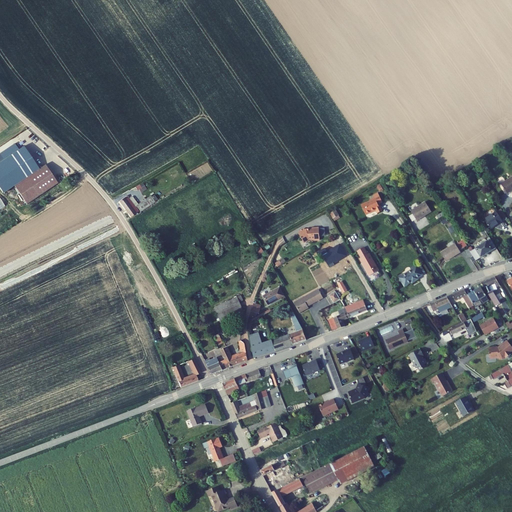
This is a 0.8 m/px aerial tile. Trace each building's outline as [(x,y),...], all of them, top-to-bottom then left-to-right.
[(0,189),(3,194),(14,186),(39,169),(25,147),(20,150),(15,144),(0,154),(0,155),(3,161),(0,163),(0,189)] [(59,183),(46,165),(39,169),(14,186),(27,205),(59,183)] [(511,177),(501,184),(506,193),(511,189),(511,177)] [(361,206),(366,215),(371,212),(372,213),(376,211),(377,214),(383,211),(380,206),(379,207),(378,204),(379,204),(383,202),(378,193),(373,196),(374,198),(370,200),(370,201),(361,206)] [(129,199),(127,196),(120,201),(131,217),(139,211),(137,209),(138,209),(140,212),(150,206),(150,205),(146,199),(138,204),(133,197),(131,197),(129,199)] [(150,205),(155,202),(151,196),(146,199),(150,205)] [(425,202),(411,211),(413,215),(416,220),(424,215),(425,216),(432,212),(425,202)] [(503,221),(507,218),(501,209),(497,212),(503,221)] [(333,219),(339,215),(335,210),(330,213),(333,219)] [(448,216),(445,211),(436,216),(440,221),(448,216)] [(490,229),(503,221),(497,212),(484,220),(490,229)] [(304,243),(309,240),(313,240),(314,241),(320,240),(319,228),(312,228),(312,229),(311,229),(310,229),(310,230),(307,230),(306,230),(305,229),(299,232),(300,233),(299,234),(304,243)] [(476,260),(496,248),(489,237),(488,238),(490,240),(471,252),(473,256),(476,260)] [(467,246),(463,240),(456,244),(455,244),(441,253),(446,261),(454,256),(453,255),(460,251),(467,246)] [(361,258),(360,259),(370,276),(379,271),(369,253),(368,254),(364,247),(363,248),(358,251),(361,258)] [(419,279),(418,278),(423,275),(422,274),(418,268),(417,266),(411,269),(412,270),(399,278),(405,287),(412,282),(415,280),(415,281),(419,279)] [(495,306),(500,304),(493,291),(497,289),(496,287),(500,286),(495,277),(481,283),(495,306)] [(347,291),(342,281),(338,283),(343,293),(347,291)] [(281,288),(280,287),(263,296),(268,305),(285,296),(281,288)] [(482,304),(489,300),(481,287),(474,291),(482,304)] [(304,300),(295,304),(300,313),(309,308),(308,306),(323,298),(318,290),(303,298),(304,300)] [(470,308),(474,306),(467,296),(464,290),(452,295),(455,301),(463,297),(470,308)] [(341,300),(336,291),(329,295),(334,304),(341,300)] [(474,306),(475,309),(482,304),(474,291),(467,296),(474,306)] [(240,302),(237,297),(214,308),(219,318),(220,320),(221,322),(222,324),(227,322),(226,320),(244,311),(240,302)] [(453,307),(447,297),(430,304),(433,311),(438,309),(440,312),(453,307)] [(363,300),(357,303),(358,304),(363,312),(367,311),(363,300)] [(349,306),(345,307),(346,308),(346,309),(349,318),(363,312),(358,304),(350,307),(349,306)] [(342,320),(349,318),(346,309),(346,308),(344,309),(338,311),(333,313),(332,314),(334,318),(327,321),(332,331),(338,329),(345,327),(342,320)] [(294,313),(291,313),(297,332),(289,334),(272,341),(276,351),(293,345),(307,340),(303,330),(294,313)] [(463,323),(467,321),(462,313),(458,315),(463,323)] [(475,324),(485,319),(482,313),(472,318),(475,324)] [(480,326),(485,335),(499,328),(494,318),(480,326)] [(449,329),(452,335),(466,328),(469,335),(477,332),(471,319),(467,321),(463,323),(449,329)] [(400,335),(386,340),(390,349),(408,342),(408,341),(417,338),(413,329),(404,333),(403,329),(398,331),(400,335)] [(276,351),(272,341),(263,344),(259,333),(250,336),(254,357),(254,358),(276,351)] [(370,336),(358,342),(362,351),(375,346),(370,336)] [(242,341),(241,341),(240,341),(243,353),(231,358),(226,348),(221,350),(226,360),(229,368),(247,361),(248,360),(245,345),(245,344),(244,343),(243,342),(242,341)] [(510,353),(511,350),(511,347),(508,342),(499,348),(497,347),(489,348),(490,358),(498,357),(499,359),(502,359),(505,357),(506,358),(511,354),(510,353)] [(344,352),(337,355),(340,364),(354,359),(351,349),(344,351),(344,352)] [(424,359),(422,357),(424,356),(421,349),(409,355),(416,368),(418,367),(420,371),(426,367),(424,364),(427,363),(425,359),(424,359)] [(209,370),(212,375),(223,370),(219,363),(217,358),(211,361),(206,363),(209,370)] [(219,363),(223,370),(229,368),(226,360),(219,363)] [(311,363),(302,366),(306,375),(307,375),(320,370),(316,360),(311,362),(311,363)] [(304,384),(296,364),(288,366),(289,370),(288,370),(291,378),(292,378),(296,387),(304,384)] [(199,369),(193,371),(195,375),(184,379),(178,365),(173,367),(181,387),(198,381),(196,375),(201,373),(199,369)] [(511,371),(508,365),(489,376),(491,380),(493,379),(493,380),(504,374),(507,381),(511,378),(511,371)] [(226,391),(227,395),(240,390),(238,386),(248,382),(249,382),(262,378),(259,369),(253,372),(223,384),(226,391)] [(282,372),(285,380),(291,378),(288,370),(282,372)] [(443,397),(453,391),(450,386),(449,386),(442,373),(431,379),(433,383),(435,382),(443,397)] [(357,380),(359,384),(357,389),(354,391),(354,390),(348,392),(352,403),(363,398),(363,397),(366,398),(368,392),(367,392),(369,387),(365,386),(366,383),(363,377),(357,380)] [(263,398),(268,396),(266,390),(261,392),(254,394),(256,400),(250,402),(238,407),(238,406),(239,405),(237,401),(231,403),(238,419),(266,408),(263,398)] [(266,408),(271,407),(271,406),(268,396),(263,398),(266,408)] [(464,416),(473,411),(470,405),(470,404),(466,396),(456,402),(464,416)] [(319,406),(323,415),(333,411),(338,409),(334,399),(329,401),(329,402),(324,404),(324,403),(319,405),(319,406)] [(194,426),(202,423),(199,417),(209,413),(206,404),(188,411),(194,427),(194,426)] [(269,433),(274,442),(279,440),(283,438),(286,436),(287,435),(285,431),(281,428),(279,430),(278,427),(276,423),(258,432),(261,439),(268,435),(267,434),(269,433)] [(223,446),(219,438),(208,442),(203,443),(205,448),(209,446),(215,461),(220,460),(222,466),(228,464),(225,458),(224,458),(220,447),(223,446)] [(274,460),(302,446),(300,441),(281,450),(275,453),(271,455),(274,460)] [(267,449),(255,455),(259,463),(265,461),(265,460),(271,457),(270,454),(275,452),(273,447),(267,449)] [(325,473),(331,483),(338,479),(341,485),(375,467),(364,447),(330,465),(330,464),(321,468),(324,473),(325,473)] [(233,455),(225,458),(228,464),(236,461),(233,455)] [(280,468),(285,465),(283,461),(273,467),(272,465),(261,471),(263,476),(269,473),(280,468)] [(310,494),(331,483),(325,473),(324,473),(321,468),(318,470),(302,478),(310,494)] [(267,483),(273,480),(272,479),(269,473),(263,476),(267,483)] [(285,504),(283,499),(284,498),(282,496),(303,485),(300,479),(278,490),(272,493),(280,507),(285,504)] [(218,486),(207,491),(209,496),(212,495),(216,506),(215,507),(216,511),(218,511),(219,511),(230,507),(231,508),(237,505),(234,498),(227,500),(225,495),(227,494),(225,489),(220,491),(218,486)] [(286,503),(285,504),(280,507),(282,511),(283,511),(289,508),(286,503)]
